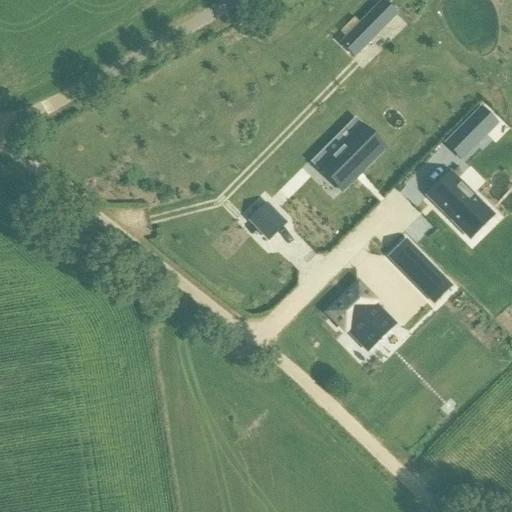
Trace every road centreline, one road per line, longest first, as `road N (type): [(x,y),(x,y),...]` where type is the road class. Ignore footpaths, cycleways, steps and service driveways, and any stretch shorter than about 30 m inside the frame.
road 1 (unknown): [(204,21),(339,190),(434,246),(511,324)]
road 2 (unclassified): [(0,131),(243,0)]
